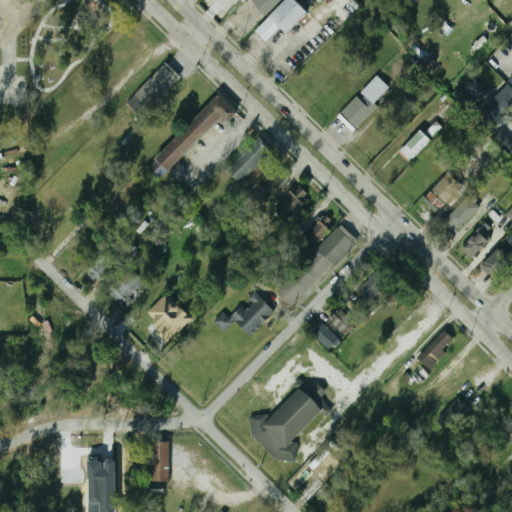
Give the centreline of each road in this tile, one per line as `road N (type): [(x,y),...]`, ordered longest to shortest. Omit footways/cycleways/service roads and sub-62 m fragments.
road 1 (secondary): [(143,0),(473,330)]
road 2 (secondary): [(487,314),(176,0)]
road 3 (residential): [(294,511),(46,262)]
road 4 (residential): [(198,417),(396,218)]
road 5 (residential): [(198,417),(72,423),(0,443)]
